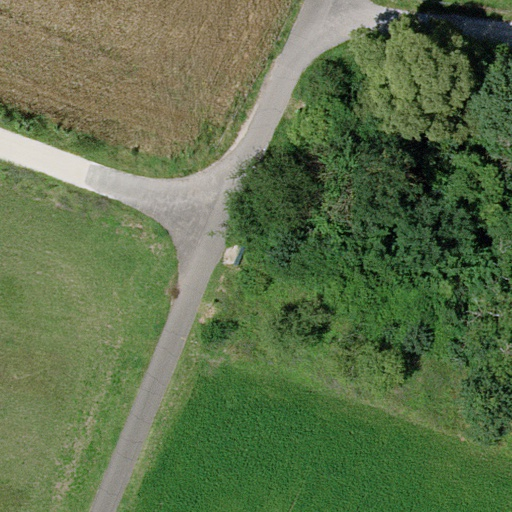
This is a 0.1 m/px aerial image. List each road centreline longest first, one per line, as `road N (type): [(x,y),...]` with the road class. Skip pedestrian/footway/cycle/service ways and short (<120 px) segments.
road 1 (track): [(97,511),(207,212),(322,0)]
road 2 (track): [(207,212),(0,137)]
road 3 (track): [(0,138),(207,212)]
road 4 (track): [(511,33),(318,9)]
